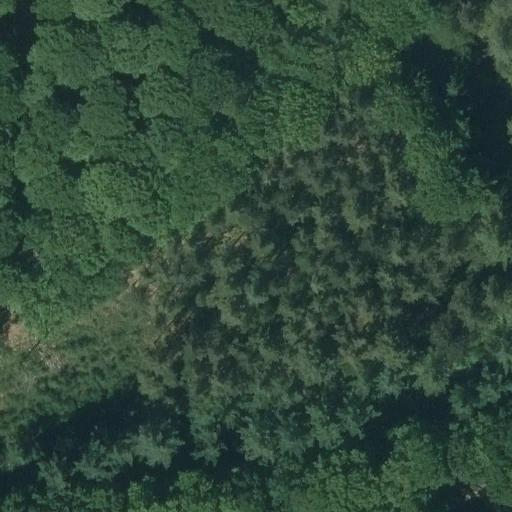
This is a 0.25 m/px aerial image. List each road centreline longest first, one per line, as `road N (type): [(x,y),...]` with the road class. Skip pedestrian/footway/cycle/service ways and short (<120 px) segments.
road 1 (track): [(355,0),(164,164),(0,282)]
road 2 (track): [(477,450),(321,493),(200,511)]
